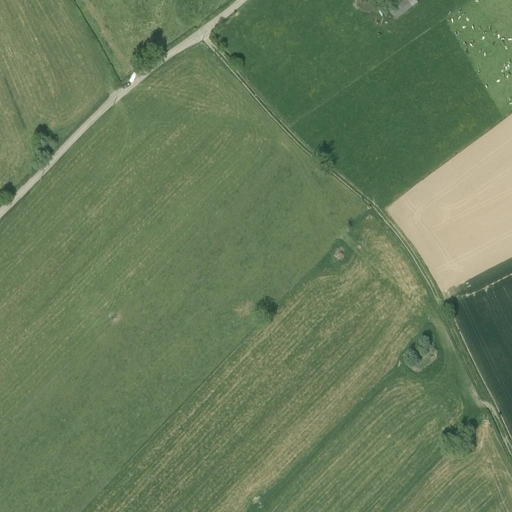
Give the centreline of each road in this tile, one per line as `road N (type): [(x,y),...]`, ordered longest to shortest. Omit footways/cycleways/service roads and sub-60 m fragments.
road 1 (track): [(200,32),(287,131),(396,232),(511,454)]
road 2 (unclassified): [(0,212),(98,113),(239,0)]
